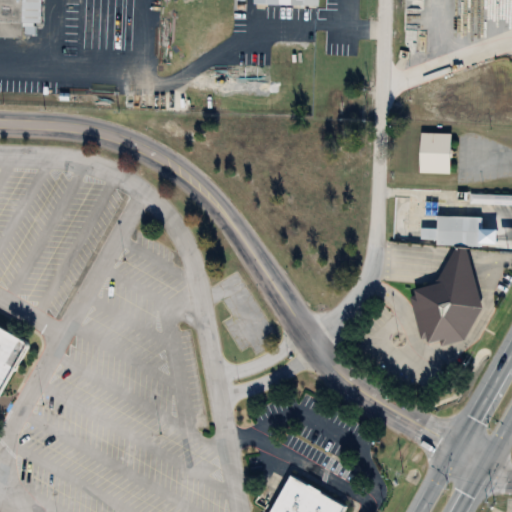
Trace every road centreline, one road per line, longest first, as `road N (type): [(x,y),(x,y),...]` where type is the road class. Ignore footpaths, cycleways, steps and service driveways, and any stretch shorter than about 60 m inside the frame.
road 1 (tertiary): [(0,123),(95,131),(174,167),(211,199),(331,370),(481,468)]
road 2 (tertiary): [(311,342),(353,300),(373,262),(381,0)]
road 3 (primary): [(511,347),(419,511)]
